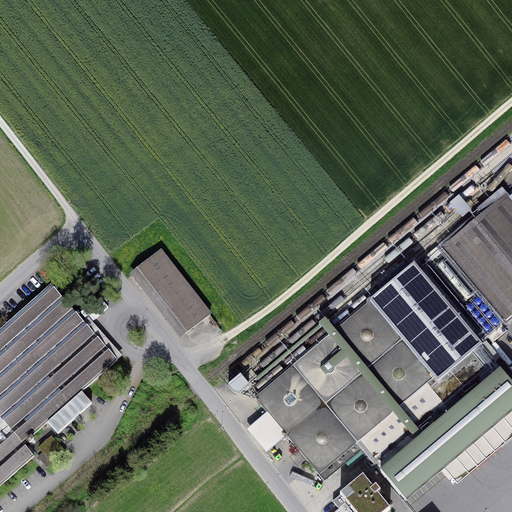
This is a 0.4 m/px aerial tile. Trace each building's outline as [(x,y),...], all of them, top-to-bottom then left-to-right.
[(441,249),(505,326),(511,320),(511,201),(506,195),(441,249)] [(140,273),(186,333),(207,317),(161,256),(140,273)] [(286,436),(319,476),(331,465),(335,470),(360,449),(385,479),(386,478),(406,502),(511,413),(511,385),(500,371),(461,404),(457,399),(446,408),(444,405),(497,360),(414,262),(253,397),(283,433),(281,435),(284,438),(286,436)] [(81,394),(115,363),(49,289),(0,332),(0,489),(33,460),(22,447),(46,426),(56,437),(91,405),(81,394)] [(240,376),(228,386),(233,392),(239,394),(248,386),(240,376)] [(50,438),(39,447),(44,454),(39,459),(46,468),(63,454),(50,438)] [(340,496),(333,502),(338,509),(346,502),(354,511),(386,511),(390,509),(389,509),(378,496),(382,492),(379,488),(378,489),(376,486),(373,489),(363,477),(363,476),(340,495),(340,496)]
